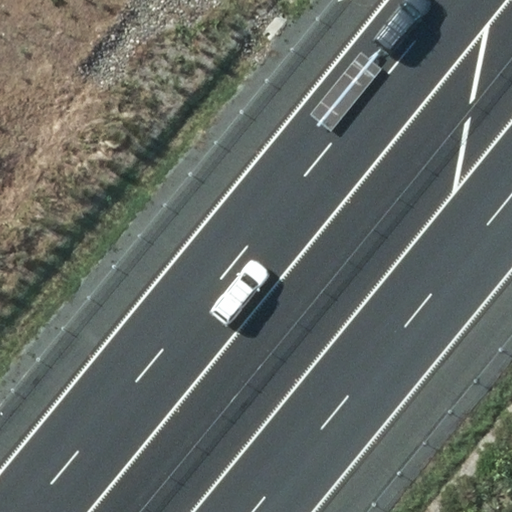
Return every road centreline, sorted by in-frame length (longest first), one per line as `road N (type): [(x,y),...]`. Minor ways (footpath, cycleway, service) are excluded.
road 1 (motorway): [(0,487),(396,0)]
road 2 (motorway): [(511,150),(216,511)]
